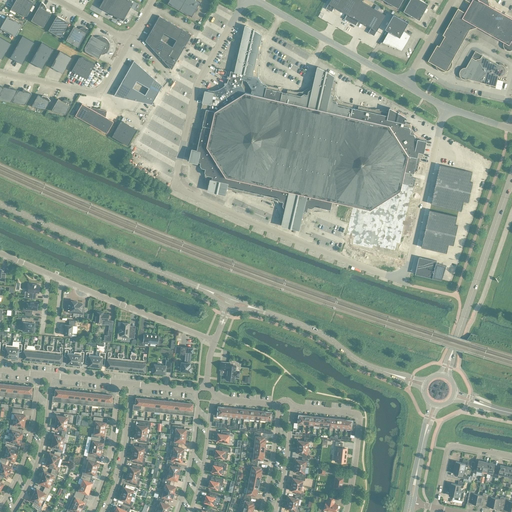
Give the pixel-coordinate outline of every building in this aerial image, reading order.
[(12,3),(13,5),(10,9),(23,16),(27,15),(34,2),(30,0),(29,0),(11,0),(12,3)] [(102,0),(99,7),(119,18),(125,17),(133,3),(127,0),(102,0)] [(169,0),(167,4),(191,17),(193,13),(195,12),(196,11),(197,9),(198,7),(198,5),(200,1),(197,0),(169,0)] [(330,0),(326,9),(332,12),(334,7),(347,14),(344,19),(356,26),(358,21),(371,28),(368,33),(374,36),(386,15),(362,1),(362,0),(330,0)] [(394,6),(398,8),(402,0),(383,0),(386,2),(387,3),(388,5),(390,6),(392,6),(394,6)] [(420,0),(409,0),(403,11),(407,14),(408,15),(410,17),(411,18),(413,18),(415,18),(419,20),(428,5),(420,0)] [(466,0),(471,3),(465,13),(458,8),(443,35),(445,36),(439,46),(437,45),(428,61),(435,65),(437,68),(439,70),(441,71),(444,72),(447,71),(450,69),(451,67),(452,64),(452,61),(470,29),(478,27),(504,42),(503,46),(504,49),(507,50),(510,51),(511,49),(511,18),(490,6),(487,0),(466,0)] [(43,4),(41,2),(31,21),(43,27),(51,13),(46,10),(46,8),(45,5),(43,4)] [(402,51),(411,36),(404,31),(408,23),(393,14),(385,29),(389,31),(382,43),(402,51)] [(22,24),(7,16),(0,27),(0,28),(15,36),(22,24)] [(68,23),(56,16),(48,30),(60,37),(68,23)] [(171,69),(191,34),(159,16),(145,41),(171,69)] [(259,66),(258,65),(260,54),(261,53),(260,54),(259,53),(261,42),(262,41),(262,42),(261,41),(260,41),(262,35),(260,34),(254,30),(254,29),(253,30),(248,27),(247,27),(245,25),(243,37),(241,37),(241,36),(241,37),(241,38),(239,48),(238,49),(237,48),(237,49),(235,60),(233,60),(233,59),(233,60),(229,77),(227,82),(224,86),(219,89),(213,91),(208,90),(208,91),(205,91),(201,109),(201,108),(204,109),(200,123),(203,124),(203,126),(212,128),(215,112),(245,93),(280,101),(282,92),(281,91),(282,89),(279,88),(267,85),(261,82),(258,77),(258,71),(259,66),(260,65),(259,66)] [(78,29),(74,26),(65,40),(78,47),(88,29),(86,28),(83,27),(81,28),(78,29)] [(96,37),(95,37),(91,35),(84,48),(85,51),(98,59),(100,54),(103,54),(105,53),(107,52),(108,50),(109,48),(109,45),(109,43),(108,41),(107,39),(105,37),(102,37),(100,36),(98,37),(96,37)] [(34,43),(22,36),(10,57),(22,64),(34,43)] [(0,37),(0,58),(2,59),(11,43),(0,37)] [(53,49),(41,42),(30,62),(42,69),(53,49)] [(72,58),(59,51),(50,67),(63,73),(72,58)] [(499,65),(482,55),(480,58),(475,60),(471,58),(466,67),(463,68),(460,70),(459,73),(460,76),(461,78),(464,79),(467,79),(495,86),(498,76),(500,76),(503,75),(505,73),(505,70),(504,67),(502,65),(499,65)] [(85,82),(87,82),(89,81),(91,79),(92,77),(93,75),(94,73),(93,70),(92,68),(95,64),(82,57),(78,58),(71,70),(75,73),(76,75),(77,77),(78,79),(80,81),(82,82),(85,82)] [(162,86),(136,58),(116,94),(151,104),(162,86)] [(282,92),(280,101),(280,102),(346,117),(346,116),(350,116),(352,108),(353,105),(350,104),(344,103),(338,100),(335,94),(335,88),(336,84),(337,83),(337,82),(336,83),(334,82),(333,82),(334,76),(332,75),(326,71),(320,68),(318,67),(315,78),(313,77),(312,78),(311,77),(311,78),(310,83),(307,88),(302,92),(296,92),(290,90),(287,90),(287,93),(282,92)] [(4,87),(0,84),(0,99),(24,105),(31,93),(23,88),(22,91),(17,90),(9,85),(8,88),(4,87)] [(419,164),(419,163),(407,161),(405,161),(406,157),(406,155),(389,128),(387,126),(346,117),(280,102),(280,101),(245,93),(215,112),(212,128),(207,146),(226,177),(264,185),(332,200),(333,199),(369,207),(371,207),(398,190),(399,188),(400,183),(402,184),(414,186),(416,178),(413,178),(414,172),(417,173),(419,164)] [(37,94),(31,106),(45,109),(49,101),(50,100),(47,97),(42,96),(41,97),(37,94)] [(65,114),(70,106),(69,106),(70,105),(70,102),(69,100),(67,99),(64,99),(62,100),(62,101),(58,99),(51,111),(65,114)] [(91,124),(99,109),(90,107),(89,108),(82,104),(75,116),(91,124)] [(410,123),(409,124),(405,123),(406,117),(404,116),(398,112),(399,112),(398,112),(390,108),(389,113),(379,111),(379,109),(373,109),(358,106),(358,109),(352,108),(350,116),(346,116),(346,117),(387,126),(389,128),(406,155),(406,157),(405,161),(407,161),(419,163),(419,164),(420,158),(422,158),(426,141),(424,140),(424,139),(419,137),(415,133),(412,129),(410,123)] [(107,111),(99,109),(91,124),(106,133),(113,121),(105,117),(107,111)] [(112,136),(127,145),(137,130),(121,121),(112,136)] [(262,194),(264,185),(226,177),(207,146),(212,128),(203,126),(202,130),(199,129),(198,132),(196,144),(194,143),(193,143),(190,156),(191,156),(189,161),(192,162),(191,162),(197,165),(201,168),(204,173),(205,178),(205,184),(205,185),(205,184),(208,185),(209,186),(208,191),(210,191),(216,193),(217,193),(223,194),(226,195),(227,190),(228,189),(237,191),(236,193),(235,193),(236,193),(243,193),(257,196),(258,193),(262,194)] [(435,184),(471,192),(471,191),(473,183),(473,182),(475,173),(440,165),(435,184)] [(371,209),(369,209),(353,205),(347,235),(355,236),(354,237),(353,245),(363,247),(372,249),(373,246),(395,251),(397,243),(400,244),(411,195),(412,195),(414,186),(402,184),(401,191),(371,209)] [(471,192),(435,184),(431,204),(461,211),(463,201),(468,202),(469,201),(470,193),(471,192)] [(262,194),(264,194),(263,197),(265,198),(272,199),(277,202),(280,207),(281,213),(280,218),(279,219),(280,218),(281,220),(283,220),(282,226),(284,226),(290,228),(291,228),(297,229),(299,230),(301,224),(302,225),(302,224),(304,224),(304,225),(305,225),(304,224),(305,219),(308,214),(313,210),(320,210),(326,211),(328,212),(329,209),(331,209),(333,200),(332,200),(264,185),(262,194)] [(430,210),(425,228),(456,235),(458,225),(455,225),(457,216),(430,210)] [(453,245),(456,235),(425,228),(421,247),(447,253),(449,244),(453,245)] [(419,257),(415,274),(442,280),(446,266),(436,263),(437,261),(419,257)] [(36,293),(38,293),(39,285),(35,285),(35,284),(32,284),(28,284),(27,292),(29,292),(29,298),(35,298),(36,293)] [(29,309),(37,310),(37,302),(27,301),(26,309),(23,308),(23,312),(29,312),(29,309)] [(67,303),(66,312),(83,313),(84,307),(82,307),(82,304),(76,303),(77,302),(71,301),(71,303),(67,303)] [(103,313),(96,312),(95,322),(102,323),(102,320),(108,321),(108,315),(103,314),(103,313)] [(23,322),(22,331),(33,332),(33,331),(34,331),(35,328),(34,328),(34,326),(33,326),(33,323),(31,323),(32,319),(22,318),(22,322),(23,322)] [(68,325),(65,325),(64,335),(71,336),(72,326),(75,326),(75,321),(69,320),(68,325)] [(130,323),(121,322),(120,327),(118,326),(117,339),(122,340),(123,337),(134,338),(135,326),(129,325),(130,323)] [(107,336),(104,335),(104,341),(111,342),(112,331),(108,331),(107,336)] [(143,333),(143,334),(139,334),(138,345),(149,346),(150,343),(157,344),(158,335),(143,333)] [(4,357),(11,358),(12,346),(5,345),(6,344),(3,344),(2,350),(5,350),(4,357)] [(12,346),(11,358),(17,359),(18,352),(21,352),(22,344),(19,344),(19,346),(16,346),(12,346)] [(56,352),(54,362),(61,363),(63,347),(60,347),(59,351),(60,351),(60,352),(56,352)] [(180,371),(190,372),(191,367),(189,366),(191,352),(192,352),(192,348),(188,347),(188,348),(180,347),(180,354),(185,354),(184,360),(185,360),(184,363),(181,362),(180,371)] [(66,364),(73,364),(74,353),(68,353),(68,350),(65,350),(64,357),(67,357),(66,364)] [(74,352),(74,353),(73,364),(80,365),(80,358),(83,359),(84,352),(81,352),(80,353),(74,352)] [(88,366),(94,366),(95,357),(89,356),(89,352),(86,352),(85,359),(88,359),(88,366)] [(99,357),(95,357),(94,366),(101,367),(101,360),(104,360),(105,353),(99,352),(99,357)] [(139,360),(138,371),(144,372),(146,356),(143,356),(143,359),(144,359),(143,361),(139,360)] [(171,361),(166,360),(165,365),(162,365),(162,364),(157,363),(157,364),(154,364),(153,373),(165,374),(165,368),(170,369),(171,361)] [(229,363),(222,362),(221,369),(227,370),(226,379),(234,380),(234,377),(238,377),(239,371),(235,371),(235,366),(229,366),(229,363)] [(31,387),(25,386),(24,399),(32,399),(33,390),(33,391),(31,391),(31,387)] [(60,402),(62,390),(55,389),(55,394),(53,393),(53,392),(52,401),(60,402)] [(113,408),(114,399),(113,400),(112,399),(112,395),(105,395),(104,407),(113,408)] [(133,401),(132,410),(141,411),(142,398),(136,398),(135,402),(133,402),(133,401)] [(193,416),(194,407),(194,408),(192,408),(192,404),(186,403),(185,415),(193,416)] [(222,416),(223,407),(222,407),(217,406),(217,409),(214,409),(213,414),(217,414),(217,415),(221,415),(221,416),(222,416)] [(19,409),(12,408),(11,419),(14,419),(24,421),(25,419),(25,415),(18,414),(19,409)] [(266,411),(265,420),(266,420),(271,421),(271,420),(274,420),(275,415),(274,415),(271,415),(271,412),(267,412),(267,411),(266,411)] [(56,422),(66,423),(67,419),(70,420),(70,414),(64,413),(63,417),(56,416),(56,419),(56,422)] [(297,423),(301,424),(303,424),(303,415),(302,415),(298,415),(298,418),(294,417),(294,422),(297,423)] [(94,428),(104,429),(105,426),(106,426),(106,423),(101,422),(102,418),(93,417),(93,421),(95,422),(94,428)] [(10,424),(10,427),(16,428),(17,425),(24,426),(24,423),(24,421),(14,419),(13,425),(10,424)] [(348,420),(346,420),(346,428),(347,429),(347,428),(351,429),(350,434),(354,435),(355,423),(355,424),(352,423),(352,420),(348,420)] [(61,433),(68,434),(69,428),(66,427),(66,423),(56,422),(55,425),(55,429),(62,429),(61,433)] [(136,432),(146,433),(147,429),(150,429),(150,422),(143,422),(143,426),(135,425),(135,429),(136,429),(136,432)] [(174,430),(174,434),(186,436),(186,431),(185,431),(186,429),(178,428),(178,425),(172,425),(172,430),(174,430)] [(16,428),(10,427),(8,433),(11,433),(11,436),(21,439),(21,437),(22,437),(22,433),(15,432),(16,428)] [(91,437),(99,438),(99,434),(105,435),(105,432),(104,432),(104,429),(94,428),(94,433),(91,433),(91,437)] [(216,441),(228,442),(229,431),(222,430),(221,434),(217,433),(217,434),(216,434),(215,440),(216,440),(216,441)] [(149,433),(146,433),(136,432),(135,434),(134,434),(134,438),(141,439),(140,442),(148,443),(149,433)] [(255,442),(265,443),(265,439),(263,439),(264,436),(260,436),(260,433),(254,432),(254,436),(255,437),(255,442)] [(63,443),(64,439),(67,440),(68,434),(61,433),(61,436),(54,434),(53,438),(52,441),(63,443)] [(170,443),(176,444),(176,441),(184,442),(184,440),(185,440),(186,436),(174,434),(173,438),(171,438),(170,443)] [(6,443),(12,445),(13,442),(20,444),(21,441),(20,441),(21,439),(11,436),(10,439),(7,438),(6,443)] [(89,446),(101,449),(102,446),(103,446),(104,443),(98,442),(99,438),(91,437),(89,446)] [(297,447),(307,448),(308,442),(310,442),(310,438),(304,437),(304,441),(296,440),(296,444),(297,444),(297,447)] [(58,449),(57,452),(64,454),(66,444),(63,443),(52,441),(52,444),(51,444),(51,447),(58,449)] [(341,448),(342,443),(336,442),(335,446),(338,446),(338,448),(337,448),(337,457),(336,457),(335,462),(345,463),(345,458),(345,454),(346,454),(346,449),(341,448)] [(6,452),(16,456),(16,454),(17,454),(18,451),(11,448),(12,445),(6,443),(5,446),(7,447),(6,452)] [(176,444),(170,443),(169,449),(171,449),(171,453),(183,455),(183,451),(183,448),(176,447),(176,444)] [(133,450),(132,452),(143,454),(143,450),(146,451),(148,445),(140,444),(140,447),(133,445),(132,450),(133,450)] [(87,456),(95,458),(96,454),(101,455),(102,452),(100,452),(101,449),(89,446),(87,456)] [(215,449),(215,450),(214,450),(214,451),(213,452),(213,454),(213,455),(213,456),(214,456),(214,457),(226,459),(227,452),(229,452),(230,448),(221,447),(221,450),(215,449)] [(302,454),(302,456),(308,457),(308,454),(307,454),(307,448),(297,447),(297,449),(296,449),(295,453),(302,454)] [(64,454),(57,452),(54,451),(53,454),(49,453),(48,456),(48,459),(61,463),(63,455),(64,454)] [(0,459),(6,462),(7,459),(14,461),(15,458),(16,456),(6,452),(4,457),(1,456),(0,459)] [(143,454),(132,452),(132,455),(131,454),(130,459),(137,460),(136,463),(144,465),(145,459),(142,459),(143,454)] [(167,462),(173,463),(173,460),(181,461),(181,459),(182,459),(183,455),(171,453),(170,457),(168,456),(167,462)] [(251,462),(257,463),(258,460),(261,460),(262,457),(263,457),(263,454),(254,453),(253,458),(251,458),(251,462)] [(86,466),(96,469),(97,466),(98,466),(99,463),(94,462),(95,458),(87,456),(86,460),(88,461),(86,466)] [(294,465),(305,467),(306,461),(307,461),(308,458),(302,457),(301,460),(294,459),(294,463),(295,463),(294,465)] [(0,466),(0,468),(9,473),(10,471),(11,468),(5,465),(6,462),(0,459),(0,462),(1,463),(0,466)] [(51,471),(58,473),(61,463),(48,459),(47,462),(46,462),(45,465),(52,467),(51,471)] [(454,467),(464,469),(465,466),(468,466),(469,461),(463,460),(462,463),(456,461),(454,467)] [(482,471),(484,462),(478,461),(477,467),(474,467),(473,473),(476,473),(476,472),(482,473),(482,471)] [(167,471),(179,474),(179,470),(180,468),(172,466),(173,463),(167,462),(165,467),(168,468),(167,471)] [(251,472),(260,474),(261,471),(260,470),(260,467),(257,466),(257,463),(251,462),(250,466),(252,466),(251,472)] [(226,464),(219,463),(218,466),(212,465),(212,466),(211,467),(210,468),(210,469),(210,470),(211,471),(211,472),(220,474),(221,469),(225,470),(226,464)] [(495,477),(496,471),(493,470),(495,464),(489,463),(487,474),(490,475),(492,476),(492,477),(495,477)] [(128,471),(128,473),(138,476),(139,472),(142,472),(143,467),(136,465),(135,468),(128,466),(127,470),(128,471)] [(304,473),(305,467),(294,465),(294,468),(293,467),(292,471),(299,473),(299,475),(305,476),(305,473),(304,473)] [(499,472),(496,471),(495,477),(498,478),(498,474),(504,475),(506,466),(500,465),(499,472)] [(82,475),(89,478),(90,474),(96,475),(96,472),(95,472),(96,469),(86,466),(85,472),(82,471),(82,475)] [(464,469),(454,467),(453,473),(460,475),(459,478),(468,480),(469,476),(466,476),(466,475),(464,473),(463,473),(464,469)] [(0,475),(7,478),(8,475),(8,474),(9,473),(0,468),(0,475)] [(41,477),(51,481),(52,477),(55,479),(58,473),(51,471),(50,474),(43,471),(42,474),(41,477)] [(162,480),(168,482),(169,479),(176,480),(177,478),(179,474),(167,471),(165,478),(163,477),(162,480)] [(137,480),(138,476),(128,473),(127,475),(126,475),(125,479),(131,481),(131,484),(138,486),(139,481),(137,480)] [(80,485),(90,489),(91,486),(92,486),(93,483),(88,481),(89,478),(82,475),(80,479),(82,479),(80,485)] [(291,484),(301,486),(303,480),(304,480),(305,477),(296,476),(296,479),(291,478),(290,482),(292,482),(291,484)] [(335,476),(333,487),(341,488),(343,478),(335,476)] [(44,489),(50,492),(52,486),(49,485),(51,481),(41,477),(40,480),(38,483),(45,486),(44,489)] [(223,480),(216,478),(215,481),(209,480),(209,481),(208,481),(208,482),(207,483),(207,484),(207,485),(207,486),(208,486),(208,487),(217,490),(218,485),(221,486),(223,480)] [(162,490),(174,493),(173,493),(174,491),(176,487),(175,487),(175,486),(168,484),(168,482),(162,480),(161,485),(163,486),(162,490)] [(451,483),(450,489),(460,491),(460,488),(462,488),(463,487),(463,485),(464,486),(464,482),(458,481),(458,484),(451,483)] [(301,496),(302,493),(300,492),(301,486),(291,484),(291,486),(289,486),(289,490),(296,491),(295,494),(301,496)] [(75,493),(82,497),(84,493),(89,495),(90,492),(89,491),(90,489),(80,485),(78,490),(76,490),(75,493)] [(121,493),(131,496),(133,493),(135,494),(137,488),(130,486),(129,489),(122,486),(121,491),(122,491),(121,493)] [(33,494),(45,501),(50,492),(44,489),(42,492),(36,488),(34,491),(35,492),(33,494)] [(244,497),(250,498),(251,495),(254,496),(255,492),(257,493),(257,490),(247,488),(246,493),(245,493),(244,497)] [(464,492),(460,491),(450,489),(449,495),(455,496),(454,499),(462,501),(464,492)] [(174,493),(162,490),(161,493),(154,492),(153,496),(157,498),(163,500),(164,497),(171,499),(172,499),(173,495),(172,495),(173,493),(174,493)] [(476,504),(478,494),(473,493),(474,491),(469,490),(467,504),(472,505),(473,503),(476,504)] [(70,502),(82,508),(83,505),(84,505),(85,502),(81,500),(82,497),(75,493),(70,502)] [(130,500),(131,496),(121,493),(121,495),(119,495),(118,499),(125,501),(124,504),(131,507),(133,501),(130,500)] [(203,502),(217,506),(220,495),(212,493),(211,497),(205,495),(205,496),(204,497),(203,498),(203,499),(203,500),(203,501),(204,501),(203,502)] [(478,494),(476,504),(479,504),(479,507),(484,508),(487,494),(483,493),(482,495),(478,494)] [(39,511),(45,501),(33,494),(32,497),(30,500),(36,503),(34,507),(39,511)] [(487,494),(484,508),(489,509),(490,507),(493,507),(495,498),(491,497),(491,495),(487,494)] [(502,511),(505,497),(500,496),(499,494),(496,496),(496,498),(495,498),(493,507),(497,508),(497,510),(502,511)] [(287,503),(297,505),(299,499),(300,499),(301,497),(295,495),(294,498),(287,496),(286,500),(288,500),(287,503)] [(243,506),(252,509),(253,506),(252,506),(253,502),(249,501),(250,498),(244,497),(243,500),(244,501),(243,506)] [(334,499),(327,497),(326,502),(325,502),(323,510),(330,511),(335,511),(337,505),(333,504),(334,499)] [(505,497),(502,511),(504,511),(506,511),(508,510),(511,511),(511,505),(511,501),(508,501),(509,498),(505,497)] [(156,508),(168,511),(167,511),(168,509),(168,510),(170,506),(169,505),(162,503),(163,500),(157,498),(155,503),(158,504),(156,508)] [(66,511),(67,511),(75,511),(76,511),(81,511),(82,511),(80,510),(82,508),(70,502),(67,509),(66,511)] [(296,511),(297,505),(287,503),(286,505),(285,504),(284,508),(291,510),(290,511),(297,511),(296,511)]
